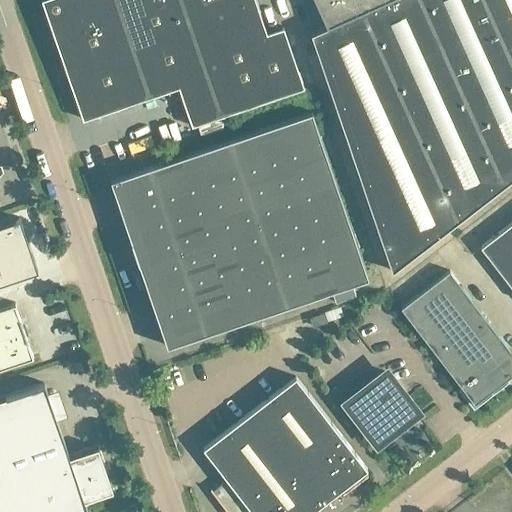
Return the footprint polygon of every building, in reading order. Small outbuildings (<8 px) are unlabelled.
[(150,96),(117,0),(64,0),(69,12),(49,19),(53,29),(72,87),(83,118),(125,104),(126,104),(150,96)] [(207,76),(181,0),(117,0),(150,96),(179,86),(206,77),(207,76)] [(304,87),(283,26),(267,32),(255,0),(181,0),(207,76),(206,77),(219,114),(191,124),(192,126),(304,87)] [(457,219),(362,9),(358,0),(317,0),(328,24),(328,25),(327,25),(311,32),(392,271),(457,220),(457,219)] [(504,183),(421,0),(358,0),(362,9),(457,219),(457,220),(504,184),(504,183)] [(511,61),(484,0),(421,0),(504,183),(504,184),(511,177),(511,61)] [(511,0),(484,0),(511,61),(511,0)] [(369,277),(312,110),(110,178),(131,241),(138,262),(139,262),(167,345),(369,277)] [(20,217),(0,223),(0,282),(38,270),(20,217)] [(511,221),(481,246),(511,286),(511,221)] [(368,245),(361,247),(367,263),(374,261),(368,245)] [(424,337),(473,300),(449,270),(401,307),(424,337)] [(511,373),(511,351),(473,300),(424,337),(427,342),(462,387),(475,403),(498,385),(507,379),(506,378),(511,373)] [(33,356),(26,335),(22,324),(15,302),(0,307),(0,366),(12,362),(13,363),(33,356)] [(416,410),(386,372),(348,401),(378,440),(392,429),(402,421),(416,410)] [(367,468),(296,376),(203,447),(210,456),(227,478),(213,489),(211,488),(210,489),(211,489),(228,511),(310,511),(338,490),(341,488),(344,492),(342,493),(343,494),(346,491),(353,486),(368,475),(367,474),(365,475),(362,472),(365,469),(367,468)] [(107,474),(98,446),(69,455),(56,417),(47,390),(44,382),(0,397),(0,511),(71,511),(87,507),(84,499),(113,490),(107,474)] [(336,385),(327,392),(330,396),(339,389),(336,385)]
